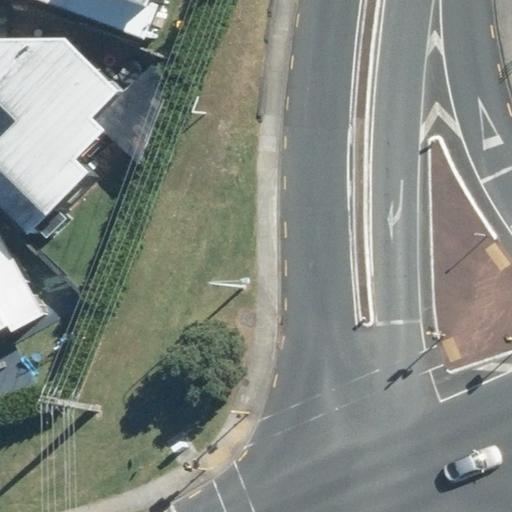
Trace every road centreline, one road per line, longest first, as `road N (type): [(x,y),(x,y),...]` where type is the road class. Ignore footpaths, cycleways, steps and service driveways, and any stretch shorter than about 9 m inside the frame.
road 1 (tertiary): [(346,495),(327,406),(315,182),(318,84),(332,0)]
road 2 (tertiary): [(414,0),(391,240),(431,465)]
road 3 (secondary): [(459,0),(511,178)]
